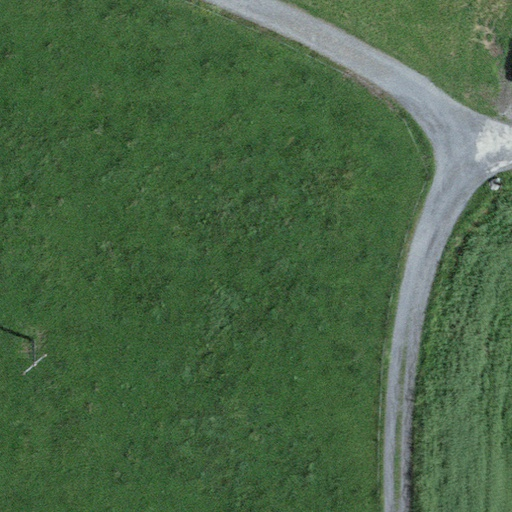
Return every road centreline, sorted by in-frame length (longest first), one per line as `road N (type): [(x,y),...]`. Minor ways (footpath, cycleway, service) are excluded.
road 1 (track): [(468,143),(408,294),(394,511)]
road 2 (track): [(216,0),(354,50),(468,143),(511,150)]
